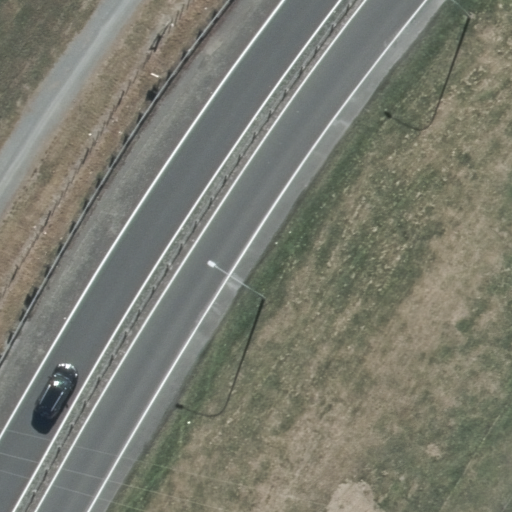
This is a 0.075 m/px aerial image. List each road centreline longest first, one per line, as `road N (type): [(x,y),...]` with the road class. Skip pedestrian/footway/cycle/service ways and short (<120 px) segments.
road 1 (secondary): [(398,0),(233,226),(61,511)]
road 2 (secondary): [(0,481),(208,138),(309,0)]
